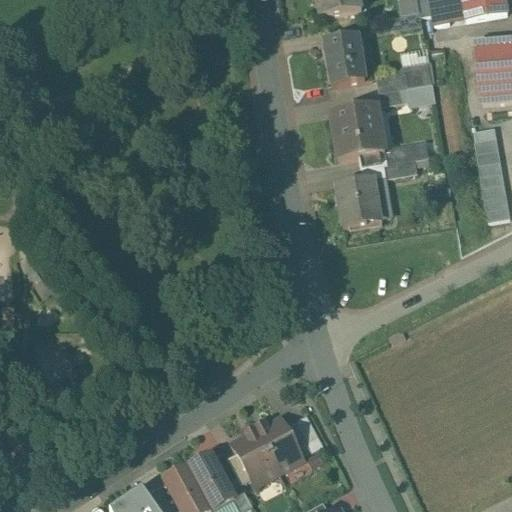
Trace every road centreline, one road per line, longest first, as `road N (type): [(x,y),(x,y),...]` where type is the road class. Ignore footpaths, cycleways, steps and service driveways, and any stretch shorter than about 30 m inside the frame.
road 1 (tertiary): [(254,0),(313,340)]
road 2 (residential): [(313,340),(54,511)]
road 3 (tertiary): [(313,340),(389,511)]
